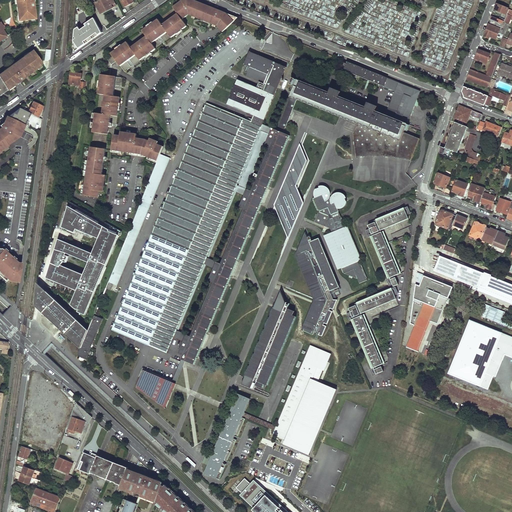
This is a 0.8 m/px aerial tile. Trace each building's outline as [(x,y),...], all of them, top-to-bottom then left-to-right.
[(15,0),(18,21),(35,19),(34,7),(33,7),(33,5),(32,4),(33,4),(32,0),(15,0)] [(99,0),(100,1),(95,4),(101,14),(112,8),(111,7),(115,5),(112,0),(99,0)] [(192,0),(182,0),(173,7),(178,14),(162,25),(158,19),(153,23),(155,24),(149,28),(148,27),(143,31),(147,36),(131,47),(127,42),(122,45),(123,47),(118,51),(117,49),(106,57),(111,64),(117,61),(120,66),(136,54),(140,60),(146,56),(144,55),(149,51),(151,53),(156,49),(152,43),(167,32),(171,38),(176,34),(175,33),(181,29),(182,30),(187,26),(182,20),(187,16),(186,14),(188,13),(189,15),(218,26),(223,32),(235,21),(227,14),(226,13),(192,0)] [(494,10),(506,14),(508,10),(508,8),(509,8),(497,3),(494,10)] [(490,20),(502,25),(504,21),(491,16),(490,20)] [(491,37),(496,38),(499,29),(500,29),(502,25),(490,20),(484,36),(491,39),(491,37)] [(475,58),(487,63),(490,53),(479,49),(475,58)] [(1,74),(0,74),(0,78),(7,91),(13,86),(21,80),(22,79),(22,77),(23,76),(26,74),(27,76),(39,68),(38,66),(40,65),(40,61),(33,51),(17,63),(18,64),(14,67),(13,65),(4,72),(4,73),(1,75),(1,74)] [(237,80),(227,104),(253,115),(264,119),(285,67),(248,52),(243,64),(249,67),(246,76),(266,84),(263,91),(237,80)] [(476,83),(488,87),(491,79),(501,54),(495,52),(486,75),(471,69),(467,79),(476,83)] [(293,86),(276,131),(282,134),(296,101),(356,125),(360,126),(358,134),(352,134),(355,156),(373,155),(395,157),(410,160),(418,139),(403,132),(420,91),(346,62),(343,70),(395,91),(389,111),(298,75),(296,80),(293,86)] [(502,63),(498,74),(503,75),(504,77),(506,78),(508,78),(511,78),(511,65),(511,66),(511,67),(511,66),(502,63)] [(99,87),(98,93),(114,95),(117,77),(110,76),(111,70),(102,68),(100,81),(102,81),(101,87),(99,87)] [(81,75),(71,73),(69,84),(77,86),(78,81),(80,81),(81,75)] [(464,86),(462,92),(464,96),(474,100),(484,105),(488,96),(464,86)] [(488,96),(484,105),(488,106),(492,96),(504,100),(502,105),(507,107),(508,102),(511,96),(507,94),(507,96),(495,91),(496,90),(492,89),(491,88),(488,96)] [(93,127),(92,131),(108,134),(109,126),(110,122),(111,115),(117,116),(118,110),(117,110),(118,103),(119,104),(121,97),(114,96),(114,95),(98,93),(98,94),(105,95),(104,101),(103,101),(102,107),(103,107),(102,114),(95,113),(95,118),(94,122),(93,127)] [(30,114),(38,117),(43,107),(33,102),(30,109),(27,108),(28,107),(23,105),(19,108),(30,114)] [(251,121),(206,103),(112,330),(167,353),(174,337),(184,341),(178,354),(183,355),(191,337),(176,331),(205,265),(214,268),(209,281),(213,283),(221,264),(207,258),(234,192),(244,196),(239,208),(243,210),(251,192),(246,190),(239,186),(237,185),(259,131),(261,132),(269,136),(272,129),(262,125),(264,119),(253,115),(251,121)] [(455,118),(467,123),(472,110),(460,106),(455,118)] [(13,112),(7,116),(22,123),(30,127),(30,122),(27,121),(30,114),(19,108),(13,112)] [(0,149),(3,148),(7,145),(13,141),(17,138),(18,134),(20,130),(19,129),(22,123),(7,116),(7,117),(4,122),(1,128),(1,129),(1,130),(2,131),(0,132),(0,149)] [(482,130),(499,136),(502,127),(486,120),(485,123),(481,121),(478,129),(482,130)] [(454,151),(458,153),(468,127),(455,122),(445,148),(454,151)] [(213,283),(191,337),(183,355),(181,359),(186,361),(194,365),(289,136),(282,134),(276,131),(272,129),(269,136),(265,146),(269,148),(251,192),(243,210),(221,264),(213,283)] [(502,141),(511,145),(511,143),(511,130),(510,134),(505,132),(502,141)] [(269,136),(261,132),(239,186),(246,190),(265,146),(269,136)] [(120,136),(114,135),(111,150),(121,152),(130,153),(136,154),(139,154),(146,157),(147,157),(158,162),(160,154),(163,147),(157,144),(158,142),(150,138),(149,141),(145,140),(140,139),(136,138),(137,134),(131,133),(131,135),(126,135),(120,133),(120,136)] [(470,134),(465,149),(468,150),(471,151),(476,136),(470,134)] [(308,159),(300,141),(272,204),(287,238),(303,201),(297,187),(308,159)] [(84,184),(83,194),(98,197),(99,191),(103,191),(104,185),(102,185),(103,174),(102,174),(104,160),(104,156),(105,149),(90,146),(89,151),(89,155),(88,160),(86,175),(84,184)] [(439,152),(451,157),(454,151),(445,148),(441,146),(439,152)] [(480,161),(482,155),(471,151),(471,153),(469,157),(478,161),(480,161)] [(139,207),(129,231),(106,288),(111,290),(114,284),(118,285),(169,159),(160,154),(158,162),(157,163),(139,207)] [(434,183),(446,187),(450,177),(438,173),(434,183)] [(463,197),(468,183),(467,183),(466,184),(457,180),(452,191),(459,194),(458,195),(463,197)] [(334,230),(334,232),(345,228),(337,209),(339,209),(341,209),(343,208),(344,206),(345,204),(346,202),(345,202),(345,199),(346,199),(345,198),(344,196),(342,194),(339,193),(336,193),(334,194),(332,196),(330,198),(329,198),(329,197),(330,194),(329,192),(328,190),(327,188),(326,187),(323,186),(321,186),(318,187),(319,188),(315,190),(315,189),(314,192),(313,194),(313,196),(314,198),(312,199),(317,210),(320,211),(319,212),(314,222),(324,227),(325,225),(328,227),(329,226),(330,229),(334,230)] [(475,188),(470,186),(467,196),(474,198),(473,200),(481,203),(484,193),(485,189),(476,186),(475,188)] [(481,203),(487,205),(486,208),(494,211),(496,206),(493,205),(495,198),(488,195),(489,194),(484,193),(481,203)] [(497,211),(507,214),(511,202),(501,199),(497,211)] [(105,227),(68,206),(62,227),(75,232),(77,229),(100,239),(105,227)] [(404,208),(375,221),(375,222),(379,231),(372,234),(372,236),(381,232),(380,231),(377,222),(405,210),(404,208)] [(380,231),(382,230),(409,219),(405,210),(377,222),(380,231)] [(435,223),(450,230),(452,225),(456,216),(443,211),(442,211),(441,211),(440,212),(435,223)] [(452,225),(462,230),(467,219),(457,215),(456,216),(452,225)] [(368,225),(372,234),(379,231),(375,222),(368,225)] [(474,222),(469,236),(480,240),(480,239),(486,228),(486,227),(474,222)] [(345,228),(359,262),(362,260),(348,226),(345,228)] [(110,230),(105,227),(100,239),(93,254),(89,263),(84,275),(77,290),(71,305),(75,309),(79,310),(79,312),(86,315),(119,235),(109,231),(110,230)] [(328,235),(342,269),(344,274),(348,272),(349,274),(354,276),(356,276),(358,279),(359,284),(367,281),(359,262),(345,228),(334,232),(332,233),(328,235)] [(480,239),(492,244),(498,231),(490,228),(489,230),(486,228),(480,239)] [(401,274),(383,231),(381,232),(399,274),(401,274)] [(505,234),(498,231),(492,244),(504,249),(509,238),(505,236),(505,234)] [(392,277),(399,274),(381,232),(372,236),(390,278),(392,277)] [(342,269),(328,235),(324,236),(338,270),(342,269)] [(59,239),(56,250),(67,253),(89,263),(93,254),(59,239)] [(306,242),(305,239),(299,251),(301,254),(321,301),(318,306),(314,305),(303,331),(313,335),(314,333),(315,331),(320,333),(333,300),(333,290),(337,289),(340,288),(319,239),(311,242),(309,243),(308,241),(306,242)] [(441,249),(446,251),(452,253),(454,254),(456,249),(443,244),(441,249)] [(504,249),(492,244),(490,248),(502,253),(504,249)] [(0,275),(7,282),(8,280),(10,278),(12,279),(14,281),(18,282),(21,264),(17,264),(2,249),(0,249),(0,248),(0,275)] [(56,250),(52,264),(61,267),(61,265),(64,262),(67,263),(69,257),(66,255),(67,253),(56,250)] [(301,254),(297,255),(298,257),(296,258),(301,265),(299,266),(305,273),(303,274),(308,281),(306,282),(312,289),(310,290),(315,297),(316,300),(314,305),(318,306),(321,301),(301,254)] [(484,273),(440,256),(434,270),(478,288),(478,290),(511,304),(511,284),(491,276),(491,275),(484,272),(484,273)] [(61,267),(52,264),(47,278),(77,290),(84,275),(61,265),(61,267)] [(420,311),(405,348),(416,352),(439,295),(448,298),(448,296),(452,287),(433,280),(430,286),(426,284),(424,288),(423,288),(414,309),(420,311)] [(89,330),(37,283),(35,306),(42,312),(63,331),(81,349),(89,330)] [(353,319),(362,315),(361,314),(357,305),(393,290),(392,289),(355,304),(356,305),(360,314),(352,317),(353,319)] [(393,290),(357,305),(361,314),(396,299),(393,290)] [(286,304),(281,291),(273,308),(283,312),(286,304)] [(337,300),(333,300),(320,333),(322,334),(337,300)] [(286,304),(283,312),(273,308),(245,376),(254,380),(251,388),(254,389),(255,385),(262,388),(264,384),(267,386),(295,317),(292,316),(294,312),(287,309),(289,305),(286,304)] [(482,304),(478,316),(500,324),(505,312),(482,304)] [(349,308),(352,317),(360,314),(356,305),(349,308)] [(384,364),(364,314),(362,315),(383,364),(384,364)] [(353,319),(374,368),(376,367),(383,364),(362,315),(353,319)] [(86,359),(103,319),(95,316),(89,330),(81,349),(79,355),(86,359)] [(511,359),(511,337),(470,321),(449,372),(489,388),(502,356),(511,359)] [(322,371),(329,354),(310,346),(276,426),(275,430),(273,434),(282,438),(283,436),(285,437),(285,440),(283,443),(308,453),(328,406),(329,407),(336,390),(316,382),(315,381),(317,378),(318,378),(321,371),(322,371)] [(330,354),(329,354),(322,371),(323,371),(330,354)] [(186,361),(181,359),(172,382),(162,405),(165,408),(186,361)] [(162,405),(172,382),(143,370),(136,387),(162,405)] [(254,380),(245,376),(241,384),(251,389),(251,388),(254,380)] [(494,398),(442,379),(440,386),(491,405),(494,398)] [(238,395),(233,407),(244,412),(249,399),(238,395)] [(511,407),(498,401),(495,409),(511,415),(511,407)] [(85,421),(88,413),(78,404),(77,405),(75,403),(74,406),(68,421),(67,427),(69,428),(68,429),(70,430),(71,428),(81,432),(85,421)] [(244,412),(233,407),(231,413),(242,418),(242,416),(244,412)] [(276,426),(244,412),(242,416),(275,430),(276,426)] [(216,478),(242,418),(231,413),(205,474),(216,478)] [(76,446),(78,440),(64,434),(62,441),(76,446)] [(32,451),(32,449),(22,446),(19,456),(27,458),(28,457),(29,453),(30,450),(32,451)] [(94,457),(95,453),(84,449),(76,468),(90,473),(93,465),(96,458),(94,457)] [(97,474),(97,475),(107,479),(113,464),(109,462),(110,461),(103,458),(103,459),(97,457),(96,458),(93,465),(91,471),(97,474)] [(68,474),(73,463),(60,458),(56,468),(68,474)] [(122,465),(121,467),(113,464),(107,479),(116,483),(121,485),(126,471),(127,469),(123,467),(123,466),(122,465)] [(29,484),(35,470),(24,466),(19,480),(29,484)] [(133,473),(126,471),(121,485),(119,489),(160,504),(166,487),(134,472),(133,473)] [(193,511),(166,487),(160,504),(167,511),(193,511)] [(53,511),(60,497),(37,488),(32,500),(49,507),(48,510),(53,511)] [(282,511),(267,497),(253,511),(282,511)] [(48,510),(49,507),(32,500),(31,503),(48,510)] [(136,504),(125,500),(120,511),(135,511),(136,509),(134,508),(136,504)]
